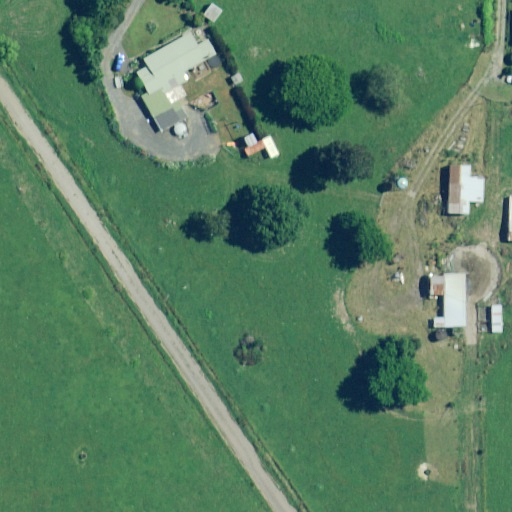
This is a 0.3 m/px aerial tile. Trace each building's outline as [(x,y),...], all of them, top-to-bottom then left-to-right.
[(194,46),(188,34),(140,61),(143,66),(132,72),(145,94),(160,86),(163,92),(184,81),(180,74),(212,56),(204,41),(194,46)] [(171,112),(160,91),(151,97),(149,93),(139,98),(159,133),(185,118),(179,108),(171,112)] [(215,106),(207,93),(194,101),(202,114),(215,106)] [(248,134),(239,139),(245,149),(241,151),(245,158),(264,147),(260,140),(254,144),(248,134)] [(467,166),(446,166),(445,215),(465,215),(466,203),(480,203),(481,179),(466,179),(467,166)] [(431,319),(431,328),(449,328),(449,335),(462,335),(462,276),(426,276),(426,296),(441,296),(441,319),(431,319)] [(499,333),(499,307),(477,307),(477,322),(490,322),(490,334),(499,333)]
